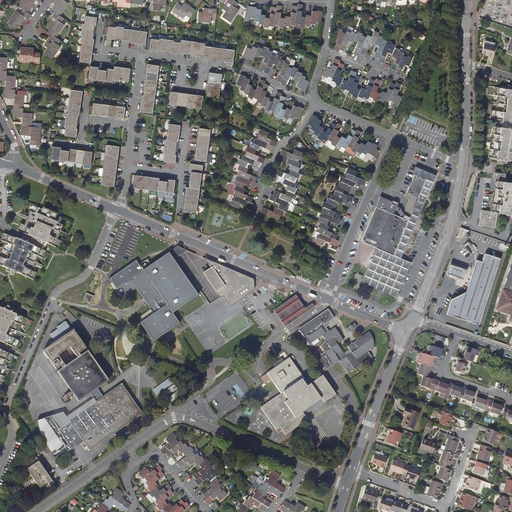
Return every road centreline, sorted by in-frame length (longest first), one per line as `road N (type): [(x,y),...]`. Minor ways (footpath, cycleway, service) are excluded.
road 1 (residential): [(0,464),(11,437),(6,407),(52,299),(85,275),(116,209)]
road 2 (residential): [(116,209),(323,297)]
road 3 (residential): [(124,449),(182,417),(302,468)]
road 4 (residential): [(323,297),(393,138)]
road 5 (tertiary): [(404,333),(350,469)]
road 6 (residential): [(316,105),(277,146),(252,218)]
